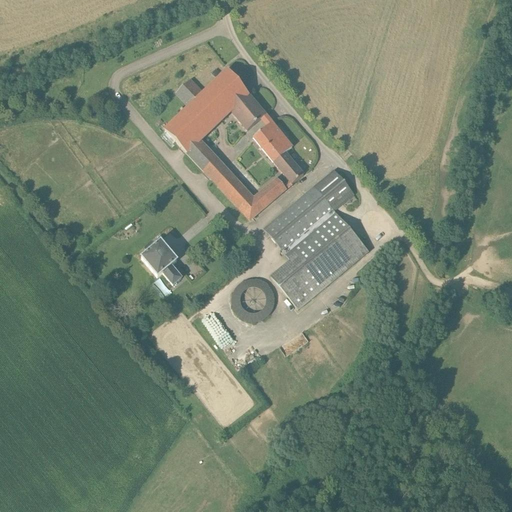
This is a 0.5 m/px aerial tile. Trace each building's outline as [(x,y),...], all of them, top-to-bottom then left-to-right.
[(186,155),(200,142),(231,112),(248,96),(228,71),(203,95),(190,81),(176,95),(189,108),(164,131),(186,155)] [(248,96),(231,112),(247,132),(260,121),(265,117),(248,96)] [(292,149),(272,125),(266,129),(253,139),(292,187),(304,177),(285,155),(292,149)] [(186,155),(211,181),(224,169),(217,161),(200,142),(186,155)] [(224,169),(211,181),(249,222),(286,191),(277,181),(253,200),(224,169)] [(368,254),(334,212),(354,196),(334,172),(264,231),(289,262),(269,278),(298,312),(368,254)] [(162,275),(172,287),(181,280),(171,267),(176,263),(160,244),(155,249),(153,246),(151,246),(145,252),(145,253),(147,255),(141,260),(157,279),(162,275)] [(245,284),(239,287),(234,292),(232,298),(231,305),(232,312),(235,317),(240,322),(246,325),(253,325),(260,324),(265,321),(270,316),(273,310),(274,303),(272,297),(269,291),(264,286),(258,283),(251,283),(245,284)]
